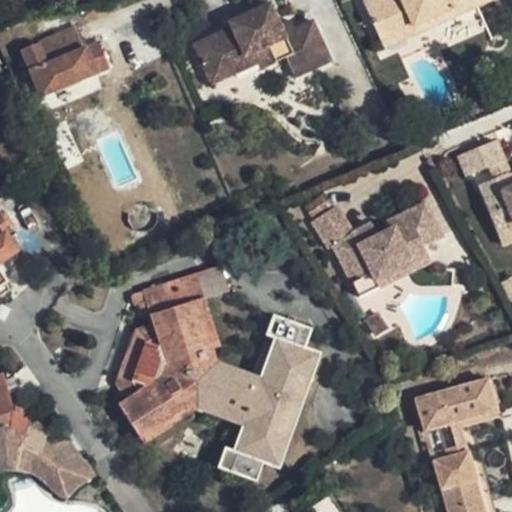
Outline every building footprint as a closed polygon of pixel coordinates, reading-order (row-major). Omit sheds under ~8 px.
[(373,0),(364,4),(382,45),(452,17),(455,25),(497,8),(493,0),(373,0)] [(229,29),(192,44),(206,74),(253,54),(258,67),(260,72),(284,62),(293,81),(331,65),(312,23),(293,31),(289,22),(279,27),(269,5),(226,22),(229,29)] [(452,17),(382,45),(385,52),(455,25),(452,17)] [(84,48),(74,27),(39,43),(49,64),(84,48)] [(107,69),(95,42),(84,48),(49,64),(30,72),(41,99),(107,69)] [(20,51),(30,72),(49,64),(39,43),(20,51)] [(19,77),(30,72),(20,51),(10,56),(19,77)] [(253,54),(206,74),(212,87),(258,67),(253,54)] [(501,143),(461,160),(470,182),(493,172),(510,165),(501,143)] [(511,169),(510,165),(493,172),(498,185),(511,179),(511,169)] [(511,179),(498,185),(481,192),(499,237),(511,231),(511,179)] [(341,209),(315,224),(333,254),(336,253),(352,285),(355,287),(363,302),(381,292),(378,287),(430,260),(425,252),(444,242),(427,207),(387,227),(391,234),(380,240),(373,227),(356,236),(341,209)] [(0,219),(0,296),(9,290),(0,276),(0,257),(10,251),(3,240),(10,235),(9,232),(0,219)] [(16,227),(9,232),(10,235),(3,240),(10,251),(25,240),(16,227)] [(511,231),(499,237),(505,251),(511,247),(511,231)] [(381,292),(382,295),(434,268),(430,260),(378,287),(381,292)] [(294,345),(301,327),(264,313),(256,333),(264,337),(250,375),(206,357),(205,353),(214,350),(198,303),(227,293),(218,269),(141,294),(142,295),(145,304),(137,307),(142,320),(149,317),(152,326),(157,340),(146,344),(133,338),(120,379),(133,383),(140,393),(128,401),(118,407),(139,441),(180,413),(184,410),(231,427),(214,468),(246,480),(253,462),(260,465),(268,467),(312,351),(302,348),(294,345)] [(137,307),(145,304),(142,295),(130,299),(133,308),(137,307)] [(382,316),(368,324),(379,343),(393,334),(382,316)] [(135,332),(133,338),(146,344),(157,340),(152,326),(135,332)] [(309,330),(301,327),(294,345),(302,348),(309,330)] [(320,354),(312,351),(268,467),(276,471),(320,354)] [(27,409),(10,404),(2,370),(0,370),(0,466),(24,468),(26,469),(28,469),(35,473),(42,478),(57,493),(64,484),(82,479),(70,463),(78,457),(63,435),(55,441),(46,430),(35,421),(25,414),(27,409)] [(118,386),(128,401),(140,393),(133,383),(120,379),(118,386)] [(423,402),(430,434),(455,427),(461,451),(451,454),(453,461),(438,465),(450,511),(486,511),(472,457),(466,432),(465,425),(502,416),(494,384),(423,402)] [(180,413),(139,441),(144,448),(185,419),(180,413)] [(503,423),(502,416),(465,425),(466,432),(503,423)] [(253,483),(260,465),(253,462),(246,480),(253,483)] [(338,511),(331,499),(310,511),(338,511)]
